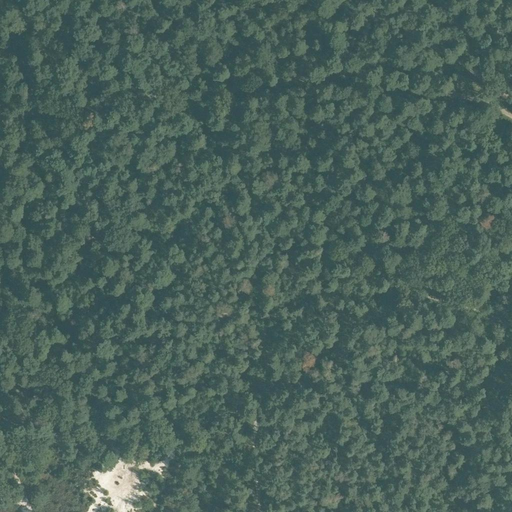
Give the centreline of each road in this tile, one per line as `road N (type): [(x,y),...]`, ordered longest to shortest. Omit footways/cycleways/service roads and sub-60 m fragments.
road 1 (track): [(511,115),(359,75),(0,110)]
road 2 (track): [(372,0),(484,77),(501,110)]
